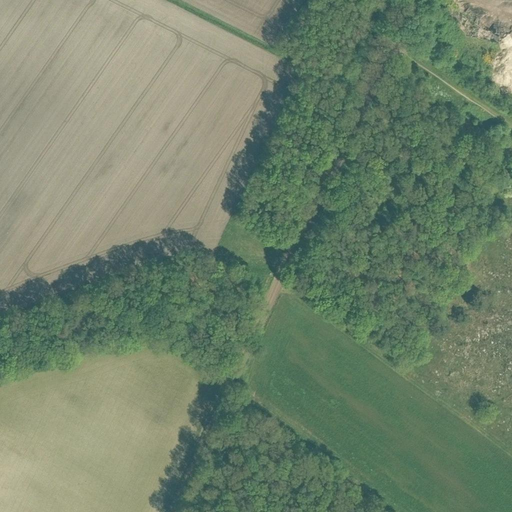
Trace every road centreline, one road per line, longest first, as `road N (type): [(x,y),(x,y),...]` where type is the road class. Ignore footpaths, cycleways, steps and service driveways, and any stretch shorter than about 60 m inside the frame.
road 1 (track): [(169,511),(413,0)]
road 2 (track): [(277,268),(511,449)]
